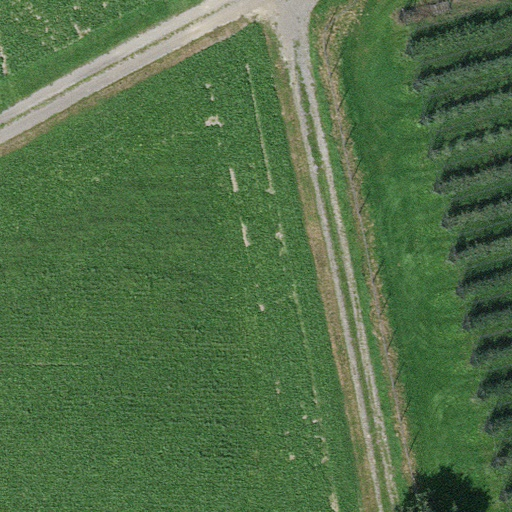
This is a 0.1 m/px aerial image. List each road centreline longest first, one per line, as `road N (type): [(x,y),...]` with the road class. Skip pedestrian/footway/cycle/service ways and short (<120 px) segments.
road 1 (track): [(305,0),(299,22),(309,84),(398,511)]
road 2 (track): [(0,133),(250,0)]
